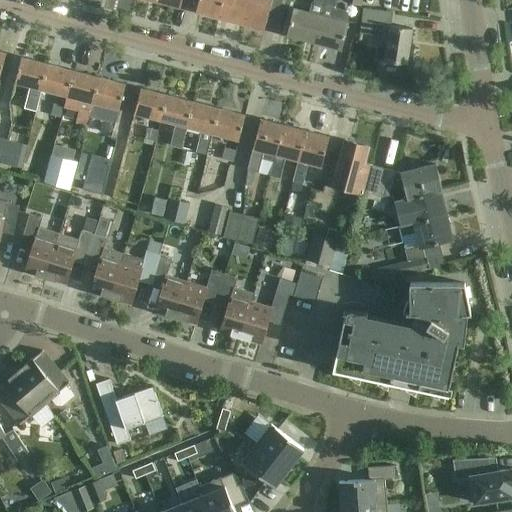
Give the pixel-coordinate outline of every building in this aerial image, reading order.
[(198,0),(196,12),(219,18),(223,0),(198,0)] [(241,24),(246,0),(223,0),(219,18),(241,24)] [(263,30),(266,22),(276,24),(281,0),(246,0),(241,24),(263,30)] [(313,42),(324,0),(312,0),(313,1),(311,1),(308,12),(294,9),(287,36),(313,42)] [(350,11),(333,7),(334,0),(324,0),(313,42),(340,49),(347,22),(350,11)] [(396,0),(396,6),(416,9),(417,0),(396,0)] [(412,63),(415,44),(410,44),(412,28),(390,25),(392,14),(364,10),(361,33),(380,36),(378,46),(386,47),(385,60),(408,63),(408,62),(412,63)] [(15,82),(29,86),(24,107),(36,111),(41,89),(48,64),(21,57),(15,82)] [(66,95),(73,70),(48,64),(41,89),(66,95)] [(93,102),(100,77),(73,70),(66,95),(64,105),(64,106),(78,110),(75,121),(87,124),(93,102)] [(100,77),(93,102),(119,109),(125,84),(100,77)] [(160,120),(167,95),(140,88),(134,113),(160,120)] [(186,127),(192,102),(167,95),(160,120),(186,127)] [(64,106),(64,105),(53,102),(50,114),(61,117),(64,106)] [(212,134),(218,108),(192,102),(186,127),(184,134),(198,138),(195,152),(207,155),(212,134)] [(218,108),(212,134),(237,140),(244,115),(218,108)] [(275,155),(283,126),(261,120),(253,149),(252,148),(247,169),(258,172),(263,152),(275,155)] [(298,161),(306,132),(283,126),(275,155),(270,176),(280,179),(285,158),(298,161)] [(155,142),(158,130),(147,127),(144,139),(155,142)] [(306,132),(298,161),(293,182),(303,185),(308,164),(321,167),(329,137),(306,132)] [(181,148),(184,136),(172,134),(170,146),(181,148)] [(0,162),(21,168),(27,145),(0,138),(0,162)] [(367,147),(344,141),(333,187),(363,194),(371,165),(363,163),(367,147)] [(66,188),(73,162),(59,158),(61,149),(52,147),(43,181),(66,188)] [(233,161),(236,150),(224,147),(221,159),(233,161)] [(92,153),(83,188),(102,193),(112,158),(92,153)] [(407,198),(441,189),(435,164),(401,172),(407,198)] [(382,168),(371,165),(363,194),(363,196),(374,199),(377,187),(382,168)] [(374,199),(387,203),(395,171),(382,168),(377,187),(374,199)] [(413,222),(445,214),(440,190),(441,190),(441,189),(407,198),(396,201),(402,224),(401,225),(413,222)] [(154,196),(150,213),(162,216),(166,199),(154,196)] [(185,223),(190,203),(169,198),(164,218),(185,223)] [(19,206),(7,203),(7,201),(0,199),(0,235),(1,232),(13,234),(19,206)] [(221,235),(229,207),(215,203),(207,232),(221,235)] [(223,236),(252,243),(258,218),(229,211),(223,236)] [(59,233),(39,227),(42,218),(29,214),(21,238),(33,242),(24,271),(45,277),(59,233)] [(284,214),(281,226),(298,230),(301,219),(284,214)] [(441,253),(439,242),(452,239),(445,214),(413,222),(401,225),(410,260),(390,265),(393,278),(429,269),(426,257),(441,253)] [(86,217),(83,230),(94,234),(97,225),(98,221),(86,217)] [(97,225),(94,234),(103,237),(106,228),(97,225)] [(270,249),(275,232),(258,228),(254,244),(270,249)] [(328,228),(326,235),(334,238),(336,231),(328,228)] [(86,258),(94,234),(83,230),(81,230),(78,238),(59,233),(45,277),(66,284),(75,255),(86,258)] [(330,266),(338,239),(313,232),(305,259),(330,266)] [(103,237),(94,234),(86,258),(98,262),(89,291),(110,297),(124,253),(104,247),(107,238),(103,237)] [(353,237),(349,246),(357,250),(361,240),(353,237)] [(338,239),(330,266),(343,270),(350,243),(338,239)] [(149,240),(146,250),(159,254),(162,244),(149,240)] [(151,278),(159,254),(146,250),(143,259),(124,253),(110,297),(131,304),(140,275),(151,278)] [(175,317),(186,281),(166,275),(172,258),(159,254),(151,278),(163,282),(154,311),(175,317)] [(216,298),(224,274),(211,270),(206,287),(186,281),(175,317),(196,324),(205,295),(216,298)] [(322,278),(300,272),(297,284),(296,287),(293,295),(315,302),(322,278)] [(254,292),(234,287),(237,278),(224,274),(216,298),(228,302),(219,331),(240,337),(254,292)] [(278,282),(276,290),(289,294),(293,295),(296,287),(297,284),(280,278),(278,282)] [(470,313),(464,282),(409,282),(409,300),(414,300),(414,311),(406,311),(406,313),(415,313),(413,324),(365,314),(365,313),(367,313),(367,311),(355,311),(354,310),(352,309),(349,309),(348,310),(346,311),(342,311),(342,313),(345,313),(345,315),(345,316),(346,318),(344,317),(332,370),(448,395),(448,394),(447,394),(458,343),(464,344),(467,313),(470,313)] [(254,292),(240,337),(261,344),(270,315),(282,318),(289,294),(276,290),(271,307),(251,301),(254,292)] [(73,395),(65,386),(69,382),(42,350),(17,371),(45,403),(51,398),(56,404),(62,404),(73,395)] [(0,400),(20,424),(45,403),(17,371),(0,385),(0,400)] [(126,428),(163,415),(153,386),(116,399),(109,378),(95,383),(117,443),(130,439),(126,428)] [(221,407),(218,418),(225,420),(226,420),(229,410),(221,407)] [(218,418),(215,428),(223,430),(226,420),(225,420),(218,418)] [(271,424),(256,443),(289,468),(303,449),(271,424)] [(14,429),(5,434),(1,436),(16,459),(28,451),(14,429)] [(256,443),(241,461),(274,487),(289,468),(256,443)] [(193,445),(183,449),(186,456),(196,453),(193,445)] [(121,448),(112,451),(116,463),(125,460),(121,448)] [(183,449),(173,453),(177,460),(186,456),(183,449)] [(488,458),(452,459),(455,479),(470,476),(475,502),(511,496),(511,468),(498,471),(491,472),(488,458)] [(151,462),(142,466),(145,474),(154,470),(151,462)] [(102,463),(90,467),(94,478),(106,473),(102,463)] [(386,501),(384,479),(395,478),(394,464),(368,466),(369,479),(338,481),(340,505),(386,501)] [(141,466),(132,470),(135,477),(144,474),(141,466)] [(235,511),(221,477),(198,486),(202,495),(208,511),(235,511)] [(42,478),(29,486),(37,500),(51,492),(42,478)] [(62,479),(51,483),(54,492),(65,488),(62,479)] [(97,480),(87,484),(95,504),(105,499),(97,480)] [(84,485),(72,490),(80,511),(82,511),(94,508),(84,485)] [(208,511),(202,495),(181,504),(184,511),(208,511)] [(386,511),(386,501),(340,505),(340,511),(386,511)]
